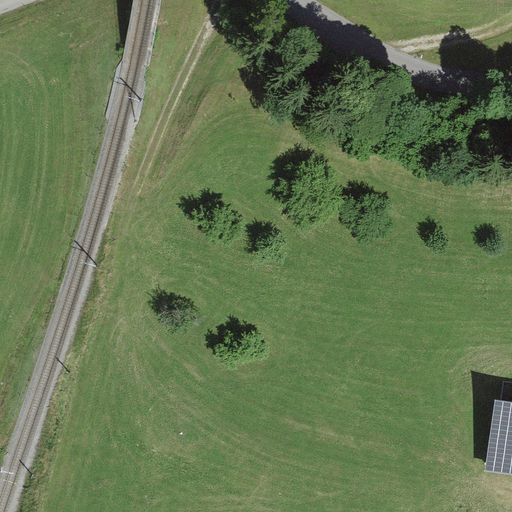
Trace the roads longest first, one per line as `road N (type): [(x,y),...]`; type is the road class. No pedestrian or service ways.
road 1 (tertiary): [(293,0),(427,75),(511,89)]
road 2 (track): [(220,0),(134,193)]
